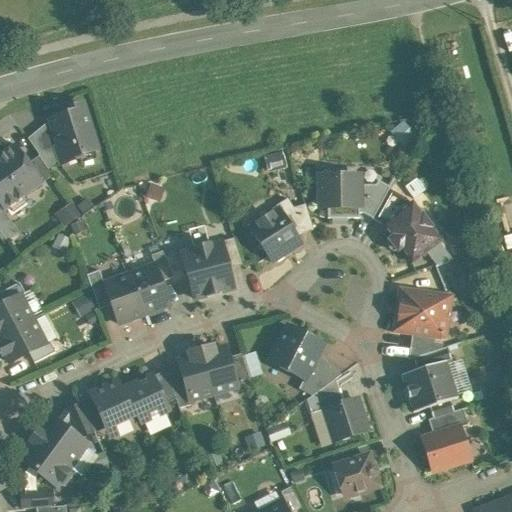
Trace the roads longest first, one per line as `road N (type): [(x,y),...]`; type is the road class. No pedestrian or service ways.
road 1 (tertiary): [(0,90),(128,49),(404,0)]
road 2 (residential): [(0,414),(159,334),(302,297)]
road 3 (residential): [(365,350),(382,305),(383,274),(368,259),(339,258),(302,297)]
road 4 (residential): [(365,350),(415,503)]
